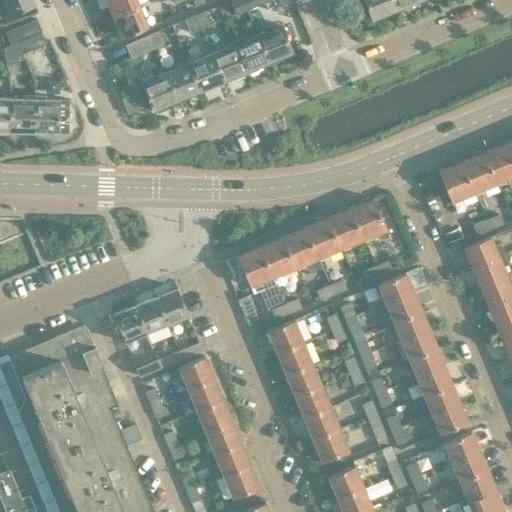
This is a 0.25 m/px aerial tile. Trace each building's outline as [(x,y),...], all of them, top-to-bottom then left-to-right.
[(35,5),(32,0),(1,0),(8,15),(35,5)] [(105,0),(112,15),(138,5),(136,0),(105,0)] [(235,14),(246,10),(242,0),(231,0),(230,1),(235,14)] [(242,0),(246,10),(270,0),(242,0)] [(391,0),(363,0),(371,19),(395,9),(391,0)] [(391,0),(395,9),(416,0),(391,0)] [(138,5),(112,15),(121,38),(147,27),(138,5)] [(194,16),(200,29),(210,25),(205,12),(194,16)] [(190,33),(200,29),(194,16),(184,20),(190,33)] [(16,41),(40,31),(35,19),(4,32),(10,44),(17,42),(16,41)] [(256,35),(268,62),(277,58),(281,61),(290,57),(291,52),(280,25),(256,35)] [(16,41),(17,42),(22,53),(46,43),(40,31),(16,41)] [(148,35),(154,48),(164,44),(158,31),(148,35)] [(130,58),(154,48),(148,35),(125,45),(130,58)] [(268,62),(256,35),(233,44),(245,71),(249,74),(258,70),(259,66),(268,62)] [(10,44),(3,47),(6,65),(24,58),(22,53),(17,42),(10,44)] [(210,54),(222,81),(230,77),(235,80),(244,76),(245,72),(245,71),(233,44),(210,54)] [(187,63),(199,91),(222,81),(210,54),(187,63)] [(164,73),(176,100),(199,91),(187,63),(164,73)] [(176,100),(164,73),(141,83),(152,110),(153,110),(157,113),(166,109),(167,104),(176,100)] [(136,92),(121,98),(127,114),(142,107),(136,92)] [(0,131),(9,131),(10,98),(0,97),(0,131)] [(33,132),(34,99),(10,98),(9,131),(33,132)] [(34,99),(33,132),(68,133),(68,100),(34,99)] [(496,183),(511,176),(511,156),(506,142),(503,144),(502,142),(495,145),(496,147),(483,152),(496,183)] [(461,161),(474,192),(496,183),(483,152),(480,153),(479,151),(472,154),(473,156),(461,161)] [(451,202),(474,192),(461,161),(457,163),(457,161),(450,164),(450,166),(438,171),(451,202)] [(350,208),(363,239),(385,229),(372,198),(369,200),(368,198),(361,201),(362,203),(350,208)] [(327,217),(340,248),(363,239),(350,208),(346,209),(345,207),(338,210),(339,212),(327,217)] [(485,220),(489,229),(502,224),(498,214),(485,220)] [(305,226),(318,257),(340,248),(327,217),(324,219),(323,217),(316,220),(317,222),(305,226)] [(489,229),(485,220),(472,225),(476,235),(489,229)] [(283,236),(296,267),(318,257),(305,226),(301,228),(300,226),(293,229),(294,231),(283,236)] [(457,229),(446,234),(449,241),(460,236),(457,229)] [(260,245),(273,276),(296,267),(283,236),(279,237),(278,236),(271,239),(272,240),(260,245)] [(463,248),(470,266),(504,252),(500,242),(493,245),(490,237),(463,248)] [(273,276),(260,245),(256,247),(255,245),(248,248),(249,250),(236,255),(249,286),(273,276)] [(504,252),(470,266),(478,285),(505,273),(502,265),(508,262),(504,252)] [(387,261),(374,267),(378,276),(391,271),(387,261)] [(378,276),(374,267),(361,272),(365,282),(378,276)] [(385,302),(411,291),(404,273),(378,284),(385,302)] [(478,285),(486,303),(511,292),(511,280),(509,282),(505,273),(478,285)] [(342,280),(329,286),(333,295),(346,290),(342,280)] [(333,295),(329,286),(316,291),(320,301),(333,295)] [(155,296),(167,325),(188,316),(176,287),(155,296)] [(411,291),(385,302),(393,320),(419,309),(411,291)] [(511,292),(486,303),(493,322),(511,313),(511,292)] [(134,305),(146,333),(167,325),(155,296),(134,305)] [(297,299),(284,304),(288,314),(301,309),(297,299)] [(340,307),(345,319),(355,315),(349,303),(340,307)] [(288,314),(284,304),(271,310),(275,319),(288,314)] [(112,313),(124,342),(146,333),(134,305),(112,313)] [(419,309),(393,320),(401,338),(427,328),(419,309)] [(325,317),(330,330),(340,326),(334,313),(325,317)] [(511,313),(493,322),(501,340),(511,335),(511,313)] [(355,315),(345,319),(351,332),(360,328),(355,315)] [(267,330),(276,352),(302,341),(293,319),(267,330)] [(152,511),(110,408),(117,405),(101,367),(102,366),(94,346),(93,346),(84,325),(82,326),(8,357),(24,397),(17,413),(58,511),(152,511)] [(345,338),(340,326),(330,330),(336,342),(345,338)] [(427,328),(401,338),(408,357),(434,346),(427,328)] [(511,335),(501,340),(509,358),(511,356),(511,335)] [(355,344),(361,357),(370,353),(365,340),(355,344)] [(311,362),(302,341),(276,352),(285,373),(311,362)] [(199,343),(178,352),(181,358),(202,350),(199,343)] [(434,346),(408,357),(416,375),(442,364),(434,346)] [(159,367),(157,360),(152,349),(131,358),(138,376),(159,367)] [(157,360),(159,367),(181,358),(178,352),(157,360)] [(376,365),(370,353),(361,357),(366,370),(376,365)] [(178,367),(187,388),(213,377),(204,356),(178,367)] [(343,361),(348,373),(358,369),(352,357),(343,361)] [(320,384),(311,362),(285,373),(294,395),(320,384)] [(442,364),(416,375),(424,394),(450,383),(442,364)] [(363,382),(358,369),(348,373),(353,386),(363,382)] [(213,377),(187,388),(196,410),(222,399),(213,377)] [(376,394),(386,390),(380,377),(371,381),(376,394)] [(450,383),(424,394),(432,413),(457,402),(450,383)] [(303,417),(329,406),(320,384),(294,395),(303,417)] [(149,404),(159,400),(154,388),(144,392),(149,404)] [(391,403),(386,390),(376,394),(382,407),(391,403)] [(196,410),(204,431),(231,420),(222,399),(196,410)] [(164,413),(159,400),(149,404),(155,417),(164,413)] [(361,404),(366,416),(375,413),(370,400),(361,404)] [(457,402),(432,413),(440,433),(466,422),(457,402)] [(338,427),(329,406),(303,417),(312,438),(338,427)] [(381,425),(375,413),(366,416),(371,429),(381,425)] [(386,418),(392,431),(401,427),(396,414),(386,418)] [(240,442),(231,420),(204,431),(213,453),(240,442)] [(338,427),(312,438),(321,461),(347,450),(338,427)] [(407,440),(401,427),(392,431),(397,444),(407,440)] [(168,447),(177,444),(172,431),(162,435),(168,447)] [(451,460),(477,449),(470,431),(444,442),(451,460)] [(249,464),(240,442),(213,453),(222,475),(249,464)] [(182,456),(177,444),(168,447),(173,460),(182,456)] [(451,460),(459,478),(485,467),(477,449),(451,460)] [(386,463),(391,476),(400,472),(395,459),(386,463)] [(405,465),(411,478),(420,474),(415,461),(405,465)] [(258,487),(249,464),(222,475),(232,498),(258,487)] [(327,476),(336,497),(362,486),(354,465),(327,476)] [(459,478),(466,497),(492,486),(485,467),(459,478)] [(8,469),(0,472),(0,501),(4,511),(32,511),(35,511),(28,495),(26,496),(20,498),(8,469)] [(405,484),(400,472),(391,476),(396,488),(405,484)] [(180,478),(185,491),(195,487),(189,474),(180,478)] [(420,474),(411,478),(416,491),(426,487),(420,474)] [(362,511),(371,508),(362,486),(336,497),(342,511),(362,511)] [(466,497),(472,511),(481,511),(500,504),(492,486),(466,497)] [(200,499),(195,487),(185,491),(190,503),(200,499)] [(421,502),(424,511),(433,511),(436,511),(430,498),(421,502)] [(239,511),(268,511),(264,502),(239,511)] [(403,506),(405,511),(416,511),(413,502),(403,506)]
